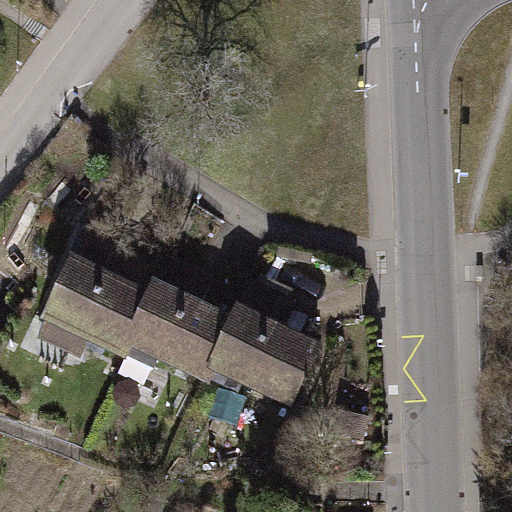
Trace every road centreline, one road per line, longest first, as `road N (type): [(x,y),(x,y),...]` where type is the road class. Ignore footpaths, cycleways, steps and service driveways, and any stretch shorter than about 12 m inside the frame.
road 1 (tertiary): [(415,0),(437,511)]
road 2 (residential): [(122,0),(69,58),(0,160)]
